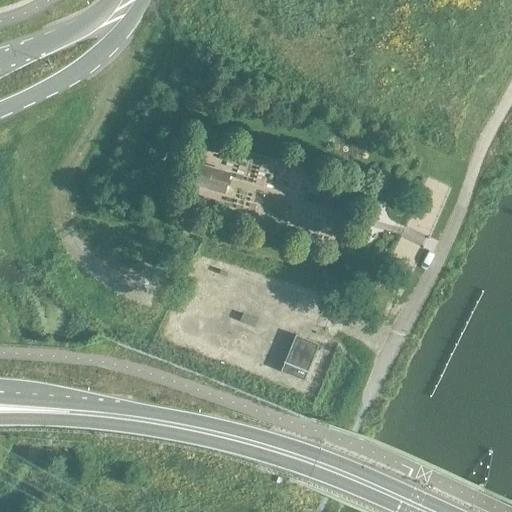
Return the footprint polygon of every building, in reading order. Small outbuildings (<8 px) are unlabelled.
[(224,191),(227,178),(229,171),(198,163),(193,183),(224,191)] [(370,221),(387,212),(379,194),(361,203),(370,221)] [(304,379),(319,343),(297,334),(282,370),(304,379)] [(405,511),(430,459),(421,455),(394,511),(405,511)] [(469,511),(482,485),(466,478),(449,511),(469,511)]
